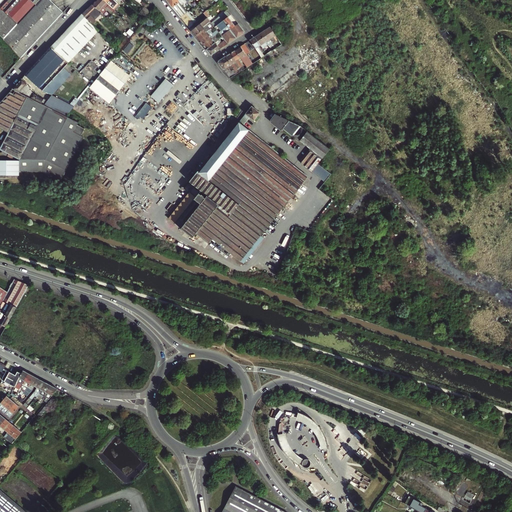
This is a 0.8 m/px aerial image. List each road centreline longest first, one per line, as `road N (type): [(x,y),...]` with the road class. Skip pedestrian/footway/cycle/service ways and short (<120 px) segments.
road 1 (track): [(511,299),(458,277),(407,206),(303,120),(246,100)]
road 2 (trunk): [(511,471),(325,392)]
road 3 (primary): [(196,354),(136,310),(81,291)]
road 4 (residential): [(86,0),(0,93)]
road 5 (primary): [(81,291),(148,331),(160,346),(162,372)]
